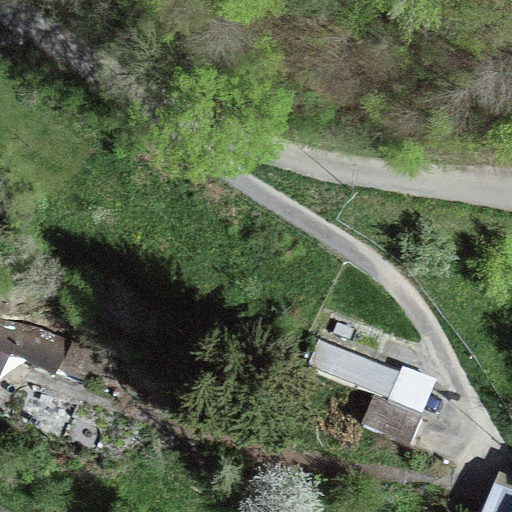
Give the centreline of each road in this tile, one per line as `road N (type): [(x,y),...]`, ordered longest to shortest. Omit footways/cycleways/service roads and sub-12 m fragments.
road 1 (track): [(192,127),(231,177),(393,282),(455,376),(473,471),(431,483),(284,460),(146,413)]
road 2 (residential): [(511,196),(341,174),(192,127),(3,0)]
